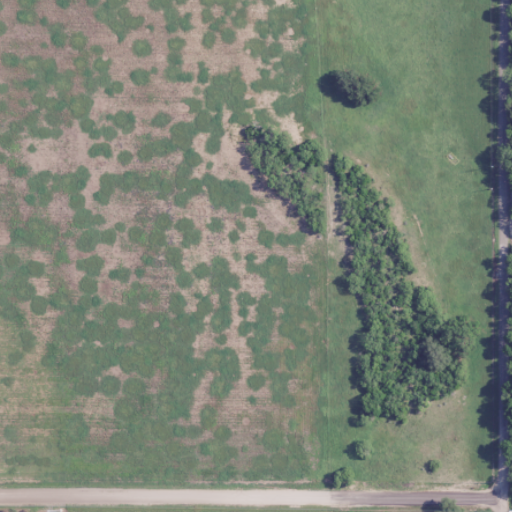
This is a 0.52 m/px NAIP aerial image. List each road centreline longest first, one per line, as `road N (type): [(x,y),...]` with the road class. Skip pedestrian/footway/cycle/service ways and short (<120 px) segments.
road 1 (residential): [(502,511),(503,0)]
road 2 (residential): [(0,499),(502,499)]
